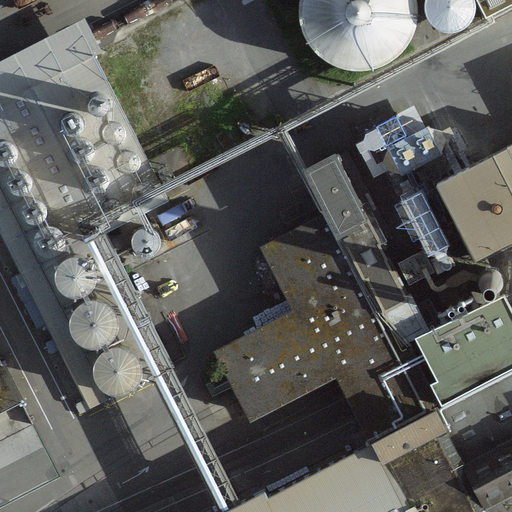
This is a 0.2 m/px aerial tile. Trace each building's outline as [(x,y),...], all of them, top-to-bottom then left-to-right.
[(511,0),(465,0),(476,19),(511,0)] [(0,222),(94,407),(174,367),(106,233),(176,197),(101,50),(108,46),(102,33),(93,15),(0,62),(0,222)] [(271,233),(305,296),(222,340),(253,399),(259,411),(345,366),(364,402),(380,435),(446,401),(434,378),(429,368),(413,338),(437,325),(414,280),(411,281),(369,201),(372,200),(338,136),(307,152),(332,201),(271,233)] [(511,139),(413,189),(453,269),(511,239),(511,139)] [(434,378),(446,401),(511,366),(511,293),(510,290),(423,335),(438,364),(443,374),(434,378)] [(0,401),(14,394),(0,365),(0,401)] [(511,511),(511,366),(446,401),(380,435),(285,483),(281,477),(212,511),(511,511)]
